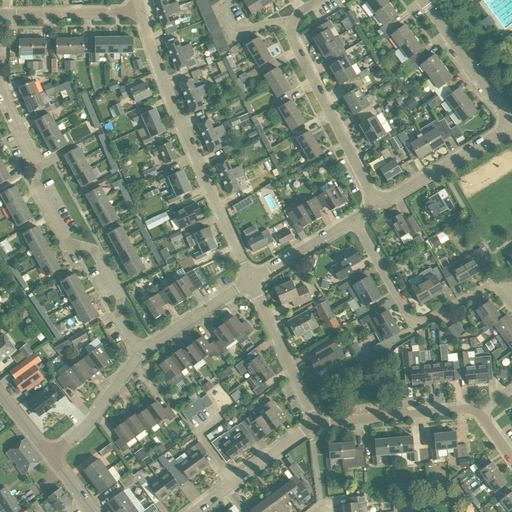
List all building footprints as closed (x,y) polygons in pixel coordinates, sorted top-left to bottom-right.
[(153,0),(158,14),(179,7),(178,2),(168,5),(166,0),(153,0)] [(205,0),(198,0),(195,2),(199,11),(208,8),(208,6),(208,5),(205,0)] [(263,8),(257,0),(246,0),(244,2),(252,15),(263,8)] [(257,0),(263,8),(273,1),(272,0),(257,0)] [(375,14),(389,4),(385,0),(369,0),(366,3),(375,14)] [(384,34),(395,25),(391,21),(398,16),(389,4),(375,14),(383,26),(380,28),(384,34)] [(179,7),(158,14),(164,29),(175,25),(171,15),(181,12),(179,7)] [(208,8),(199,11),(202,17),(211,13),(208,8)] [(353,25),(359,22),(351,10),(345,14),(353,25)] [(204,22),(215,17),(213,12),(211,13),(202,17),(204,22)] [(206,27),(217,23),(215,17),(204,22),(206,27)] [(333,27),(330,21),(327,22),(327,23),(313,32),(316,38),(313,39),(319,48),(334,39),(334,38),(329,30),(333,27)] [(209,33),(220,28),(217,23),(206,27),(209,33)] [(400,48),(414,38),(405,26),(399,30),(395,25),(384,34),(383,35),(385,39),(387,38),(387,39),(391,36),(400,48)] [(211,38),(222,33),(220,28),(209,33),(211,38)] [(213,43),(224,38),(222,33),(211,38),(213,43)] [(345,51),(342,46),(343,45),(338,36),(334,38),(334,39),(319,48),(324,57),(330,53),(333,58),(345,51)] [(107,54),(120,54),(119,38),(107,39),(107,54)] [(119,38),(120,54),(132,54),(132,38),(119,38)] [(172,57),(192,48),(190,44),(180,48),(176,38),(165,43),(172,57)] [(216,48),(227,44),(224,38),(213,43),(216,48)] [(252,57),(266,49),(259,38),(246,46),(252,57)] [(418,59),(419,58),(416,54),(422,49),(414,38),(400,48),(408,59),(405,62),(408,67),(419,60),(418,59)] [(56,55),(70,55),(70,39),(56,40),(56,55)] [(70,39),(70,55),(84,55),(83,39),(70,39)] [(99,54),(107,54),(107,39),(94,39),(95,53),(91,54),(91,63),(99,63),(99,54)] [(19,56),(33,56),(32,40),(19,40),(19,56)] [(32,40),(33,56),(46,56),(46,40),(32,40)] [(227,44),(216,48),(218,55),(229,49),(227,44)] [(357,49),(355,45),(345,51),(333,58),(336,64),(330,67),(336,76),(351,67),(354,65),(349,56),(349,54),(351,53),(357,49)] [(192,48),(172,57),(178,72),(189,67),(185,57),(194,53),(192,48)] [(266,49),(252,57),(259,68),(273,60),(266,49)] [(233,54),(229,55),(233,66),(237,64),(233,54)] [(412,72),(418,68),(422,73),(425,71),(430,77),(443,67),(435,56),(428,60),(424,55),(419,58),(418,59),(419,60),(408,67),(412,72)] [(203,69),(215,63),(212,56),(200,62),(203,69)] [(228,73),(232,71),(226,58),(221,60),(228,73)] [(140,60),(132,62),(135,71),(142,69),(140,60)] [(356,75),(351,67),(336,76),(341,85),(346,82),(349,86),(360,80),(361,80),(370,74),(367,69),(356,75)] [(443,67),(430,77),(438,89),(452,79),(443,67)] [(271,87),(284,79),(277,68),(264,76),(271,87)] [(216,84),(229,77),(226,71),(213,77),(216,84)] [(235,87),(242,84),(239,78),(236,79),(232,71),(228,73),(235,87)] [(186,99),(206,89),(204,85),(194,89),(190,79),(179,84),(186,99)] [(284,79),(271,87),(277,98),(291,90),(284,79)] [(364,85),(361,80),(360,80),(349,86),(352,92),(343,97),(349,107),(363,98),(364,97),(359,88),(364,85)] [(24,100),(39,94),(33,81),(19,88),(24,100)] [(53,88),(45,91),(47,97),(55,93),(56,95),(73,88),(70,81),(53,88)] [(110,92),(119,88),(116,81),(107,85),(110,92)] [(45,91),(53,88),(51,83),(43,86),(45,91)] [(133,89),(130,83),(119,89),(123,99),(132,95),(136,103),(151,96),(146,84),(133,89)] [(242,100),(246,98),(242,90),(244,89),(242,84),(235,87),(242,100)] [(206,89),(186,99),(192,113),(203,108),(199,98),(208,94),(206,89)] [(454,111),(468,101),(460,89),(445,99),(454,111)] [(85,107),(91,105),(86,93),(81,95),(85,107)] [(44,105),(39,94),(24,100),(29,113),(36,110),(39,116),(51,110),(48,104),(44,105)] [(373,103),(368,95),(364,97),(363,98),(349,107),(354,115),(359,112),(362,117),(373,111),(374,110),(371,105),(373,103)] [(246,98),(242,100),(249,114),(253,112),(246,98)] [(285,120),(298,112),(291,101),(278,109),(285,120)] [(468,101),(454,111),(463,123),(477,112),(468,101)] [(117,117),(124,114),(119,103),(112,106),(117,117)] [(90,118),(95,116),(91,105),(85,107),(90,118)] [(140,107),(129,112),(134,122),(143,118),(147,127),(160,120),(155,109),(144,114),(140,107)] [(377,115),(374,110),(373,111),(362,117),(366,122),(360,125),(365,134),(380,125),(375,116),(377,115)] [(298,112),(285,120),(292,131),(305,123),(298,112)] [(40,132),(55,124),(49,113),(34,122),(40,132)] [(238,118),(240,123),(250,118),(248,113),(238,118)] [(95,116),(90,118),(95,129),(100,127),(95,116)] [(226,129),(240,123),(238,118),(238,116),(230,120),(230,122),(224,125),(226,129)] [(259,134),(263,132),(255,116),(250,118),(259,134)] [(27,122),(30,127),(36,124),(33,119),(27,122)] [(440,138),(446,134),(438,122),(437,119),(431,123),(435,129),(423,137),(432,152),(444,144),(440,138)] [(443,119),(438,122),(446,134),(451,131),(450,130),(443,119)] [(160,120),(147,127),(150,134),(141,138),(144,145),(155,140),(154,137),(165,132),(160,120)] [(204,139),(224,130),(222,125),(213,129),(208,120),(197,124),(204,139)] [(46,143),(61,135),(55,124),(40,132),(46,143)] [(380,125),(365,134),(371,143),(376,140),(379,145),(391,138),(387,133),(385,134),(380,125)] [(457,125),(450,130),(451,131),(456,140),(463,135),(457,125)] [(224,130),(204,139),(210,154),(222,149),(217,139),(226,135),(224,130)] [(278,131),(269,137),(275,146),(284,140),(278,131)] [(263,132),(259,134),(267,151),(271,149),(263,132)] [(303,151),(316,143),(310,132),(297,140),(303,151)] [(102,148),(108,145),(103,134),(98,136),(102,148)] [(61,135),(46,143),(52,154),(67,146),(61,135)] [(396,152),(403,148),(396,136),(396,135),(392,138),(389,139),(396,152)] [(420,159),(432,152),(423,137),(411,144),(408,140),(402,144),(410,156),(415,152),(420,159)] [(177,159),(170,143),(159,147),(151,150),(154,157),(162,154),(166,164),(177,159)] [(316,143),(303,151),(310,162),(323,154),(316,143)] [(107,159),(112,156),(108,145),(102,148),(107,159)] [(70,167),(85,159),(79,148),(64,156),(70,167)] [(395,161),(387,148),(380,153),(388,165),(380,170),(387,181),(402,172),(395,160),(395,161)] [(274,166),(279,164),(273,153),(269,155),(274,166)] [(112,156),(107,159),(112,170),(117,168),(112,156)] [(76,178),(90,170),(85,159),(70,167),(76,178)] [(222,180),(242,171),(240,166),(231,170),(227,160),(215,165),(222,180)] [(279,164),(274,166),(280,178),(285,175),(279,164)] [(298,174),(307,169),(304,164),(295,169),(298,174)] [(145,179),(157,173),(154,167),(143,173),(145,179)] [(4,168),(0,170),(0,184),(10,179),(4,168)] [(90,170),(76,178),(82,188),(96,180),(90,170)] [(172,187),(187,180),(182,170),(170,176),(169,173),(157,178),(160,185),(169,181),(172,187)] [(242,171),(222,180),(229,195),(240,189),(236,179),(244,175),(242,171)] [(120,192),(126,190),(122,180),(115,183),(113,185),(115,191),(119,190),(120,192)] [(187,180),(172,187),(175,194),(166,198),(169,205),(181,199),(179,196),(191,190),(187,180)] [(341,196),(336,186),(317,198),(323,209),(328,206),(331,212),(348,202),(344,194),(341,196)] [(6,206),(20,198),(14,187),(0,195),(6,206)] [(91,206),(106,198),(100,188),(86,196),(91,206)] [(149,198),(159,193),(157,189),(147,193),(149,198)] [(446,189),(440,192),(444,199),(450,195),(446,189)] [(125,202),(130,199),(126,190),(120,192),(125,202)] [(443,200),(438,193),(426,200),(428,202),(427,203),(426,204),(426,206),(425,209),(426,210),(426,211),(427,212),(429,214),(431,214),(434,219),(437,217),(439,216),(439,214),(440,213),(447,209),(449,211),(454,208),(448,197),(443,200)] [(12,216),(26,208),(20,198),(6,206),(12,216)] [(97,217),(112,209),(106,198),(91,206),(97,217)] [(318,212),(323,209),(317,198),(302,206),(312,223),(322,218),(318,212)] [(130,199),(125,202),(129,212),(135,210),(130,199)] [(183,209),(173,214),(181,230),(188,227),(199,221),(197,217),(202,214),(197,203),(183,209)] [(303,228),(312,223),(302,206),(288,214),(295,226),(300,223),(303,228)] [(26,208),(12,216),(18,227),(32,219),(26,208)] [(112,209),(97,217),(103,228),(118,220),(112,209)] [(411,237),(420,232),(411,217),(405,221),(401,214),(390,221),(400,239),(409,233),(411,237)] [(159,215),(145,222),(149,230),(163,223),(159,215)] [(143,225),(138,217),(134,219),(138,228),(143,225)] [(145,239),(149,237),(143,225),(138,228),(145,239)] [(28,245),(43,237),(37,227),(23,235),(28,245)] [(113,246),(127,238),(121,227),(107,235),(113,246)] [(198,245),(213,238),(208,228),(196,234),(194,230),(184,235),(187,242),(195,238),(198,245)] [(281,246),(293,239),(288,229),(275,235),(281,246)] [(253,253),(274,242),(268,230),(247,241),(253,253)] [(172,243),(183,238),(179,231),(168,236),(172,243)] [(440,234),(443,244),(451,241),(448,231),(440,234)] [(35,256),(49,248),(43,237),(28,245),(34,256),(35,256)] [(151,251),(155,248),(149,237),(145,239),(151,251)] [(434,237),(429,240),(433,248),(439,245),(434,237)] [(119,256),(133,249),(127,238),(113,246),(119,256)] [(213,238),(198,245),(201,251),(193,254),(196,261),(207,256),(205,253),(217,248),(213,238)] [(9,239),(3,243),(9,254),(15,250),(9,239)] [(7,257),(9,256),(7,254),(6,254),(8,253),(1,243),(0,243),(0,254),(4,260),(7,257)] [(41,266),(55,258),(49,248),(35,256),(34,256),(40,267),(41,266)] [(155,248),(151,251),(157,262),(161,260),(155,248)] [(360,261),(352,248),(346,251),(345,250),(337,255),(342,263),(333,268),(331,271),(333,274),(336,273),(341,281),(353,274),(349,268),(360,261)] [(488,260),(481,248),(460,260),(470,278),(480,272),(477,266),(488,260)] [(125,267),(139,259),(133,249),(119,256),(125,267)] [(409,257),(406,252),(395,257),(398,263),(409,257)] [(11,270),(14,267),(8,258),(9,257),(9,256),(7,257),(4,260),(11,270)] [(41,266),(40,267),(46,277),(60,269),(55,258),(41,266)] [(139,259),(125,267),(131,278),(145,270),(139,259)] [(185,273),(196,268),(192,260),(181,265),(185,273)] [(460,283),(470,278),(460,260),(443,269),(450,281),(457,277),(460,283)] [(17,280),(21,277),(14,267),(11,270),(17,280)] [(442,278),(436,267),(431,270),(430,268),(418,274),(423,283),(424,282),(433,298),(444,292),(437,280),(442,278)] [(66,293),(80,285),(74,274),(60,282),(66,293)] [(6,276),(0,279),(0,281),(1,284),(8,279),(6,276)] [(172,285),(183,301),(192,295),(188,290),(193,287),(186,276),(172,285)] [(359,297),(375,288),(369,278),(361,282),(358,276),(337,287),(340,293),(347,289),(353,299),(359,296),(359,297)] [(21,277),(17,280),(24,290),(28,287),(21,277)] [(295,291),(291,282),(275,289),(283,305),(295,300),(298,306),(311,300),(305,287),(295,291)] [(421,304),(433,298),(424,282),(423,283),(412,288),(421,304)] [(72,304),(86,296),(80,285),(66,293),(72,304)] [(174,307),(183,301),(172,285),(158,294),(166,305),(170,302),(174,307)] [(375,288),(359,297),(365,307),(380,298),(375,288)] [(39,295),(41,302),(48,300),(46,293),(39,295)] [(161,308),(166,305),(158,294),(144,303),(155,319),(164,313),(161,308)] [(37,310),(41,307),(34,296),(30,299),(37,310)] [(77,314),(92,306),(86,296),(72,304),(77,314)] [(483,320),(495,310),(489,302),(476,311),(475,309),(470,313),(473,316),(477,313),(483,320)] [(335,318),(328,305),(316,312),(323,325),(335,318)] [(92,306),(77,314),(80,319),(77,321),(79,325),(82,323),(83,325),(98,317),(92,306)] [(44,320),(48,317),(41,307),(37,310),(44,320)] [(502,319),(495,310),(483,320),(486,325),(481,329),(484,333),(488,329),(489,328),(502,319)] [(312,335),(309,331),(317,326),(309,311),(288,323),(297,338),(302,335),(305,339),(307,340),(311,338),(312,335)] [(374,333),(394,322),(388,312),(376,318),(373,312),(359,320),(362,326),(368,322),(374,333)] [(349,315),(342,317),(345,324),(352,322),(349,315)] [(501,333),(511,324),(511,322),(507,315),(502,319),(489,328),(488,329),(491,333),(497,328),(501,333)] [(50,330),(54,327),(48,317),(44,320),(50,330)] [(225,325),(235,339),(245,332),(248,336),(254,332),(246,322),(241,326),(235,317),(225,325)] [(394,322),(374,333),(380,343),(373,347),(376,352),(391,343),(388,339),(386,340),(385,340),(400,332),(394,322)] [(453,325),(452,325),(459,334),(464,331),(457,322),(453,325)] [(61,324),(55,327),(59,333),(64,329),(61,324)] [(502,346),(511,338),(511,324),(501,333),(504,338),(499,342),(502,346)] [(228,349),(237,342),(235,339),(225,325),(214,332),(220,341),(216,344),(215,344),(221,352),(221,353),(222,354),(228,350),(228,349)] [(452,325),(448,329),(456,339),(460,336),(459,334),(452,325)] [(50,330),(57,339),(61,336),(54,327),(50,330)] [(73,345),(88,337),(83,330),(69,338),(73,345)] [(478,336),(483,344),(489,341),(484,333),(478,336)] [(0,362),(15,350),(4,335),(0,337),(0,362)] [(418,344),(417,335),(410,340),(411,346),(418,346),(418,344)] [(215,344),(216,344),(214,342),(209,346),(203,338),(193,345),(203,359),(209,355),(211,358),(214,356),(215,357),(221,353),(221,352),(215,344)] [(511,348),(511,338),(502,346),(504,350),(510,346),(511,348)] [(317,373),(338,361),(330,348),(335,345),(331,339),(319,346),(322,351),(309,359),(317,373)] [(26,359),(33,353),(26,344),(19,350),(26,359)] [(83,359),(91,370),(95,366),(99,371),(108,365),(106,362),(112,357),(102,344),(96,349),(83,359)] [(56,345),(49,348),(55,363),(62,360),(56,345)] [(183,353),(192,365),(193,367),(203,359),(193,345),(183,353)] [(441,364),(443,382),(454,381),(453,373),(459,372),(459,369),(458,362),(457,362),(452,363),(448,363),(446,345),(439,346),(441,364)] [(40,353),(44,361),(51,358),(47,350),(40,353)] [(192,365),(183,353),(181,351),(171,358),(181,373),(186,369),(189,373),(194,370),(191,366),(192,365)] [(433,383),(431,365),(425,365),(424,351),(419,352),(420,366),(421,366),(423,384),(433,383)] [(410,367),(414,366),(413,352),(403,353),(404,368),(410,367)] [(477,384),(475,366),(474,358),(467,359),(466,352),(456,353),(457,362),(458,362),(459,369),(465,368),(467,386),(477,384)] [(361,353),(356,356),(360,365),(366,362),(361,353)] [(253,377),(268,366),(261,356),(251,363),(247,358),(235,366),(241,375),(248,370),(253,377)] [(28,358),(10,372),(15,379),(13,381),(21,393),(27,389),(28,390),(38,383),(44,379),(42,377),(35,367),(28,358)] [(172,380),(181,373),(171,358),(161,366),(167,374),(162,378),(169,387),(174,383),(172,380)] [(87,373),(91,370),(83,359),(70,369),(82,384),(91,378),(87,373)] [(433,383),(443,382),(441,364),(431,365),(433,383)] [(475,366),(477,384),(489,383),(486,365),(475,366)] [(253,377),(260,386),(253,390),(257,395),(269,387),(265,382),(275,375),(268,366),(253,377)] [(412,385),(423,384),(421,366),(420,366),(414,366),(410,367),(412,385)] [(74,391),(82,384),(70,369),(57,379),(65,389),(70,386),(74,391)] [(228,377),(233,373),(230,369),(225,373),(228,377)] [(209,381),(205,384),(209,390),(213,387),(209,381)] [(39,395),(27,404),(34,413),(35,412),(39,417),(52,407),(51,405),(53,403),(54,404),(56,402),(57,403),(65,396),(56,384),(53,386),(47,391),(46,390),(39,395)] [(209,390),(205,384),(201,387),(205,393),(209,390)] [(239,403),(247,395),(240,389),(233,396),(239,403)] [(179,398),(174,391),(169,395),(174,401),(179,398)] [(200,399),(206,407),(207,408),(213,404),(206,395),(200,399)] [(206,407),(200,399),(198,397),(193,401),(200,411),(206,407)] [(195,416),(200,411),(193,401),(190,403),(192,405),(188,408),(195,416)] [(147,410),(158,424),(168,417),(170,421),(176,417),(169,407),(164,411),(157,402),(147,410)] [(272,431),(286,421),(272,402),(264,407),(268,412),(261,417),(262,418),(272,431)] [(188,421),(195,416),(188,408),(182,412),(188,421)] [(231,408),(221,416),(226,422),(236,415),(231,408)] [(147,432),(158,424),(147,410),(137,417),(137,418),(146,430),(147,432)] [(251,415),(242,421),(257,442),(272,431),(262,418),(261,417),(255,422),(254,420),(251,415)] [(137,418),(137,417),(135,416),(125,423),(136,437),(146,430),(137,418)] [(232,439),(242,453),(252,446),(245,437),(250,434),(242,423),(242,424),(239,420),(234,423),(237,426),(227,433),(232,439)] [(126,445),(136,437),(125,423),(115,430),(121,439),(116,442),(123,452),(128,448),(126,445)] [(242,453),(232,439),(231,439),(227,433),(221,437),(212,443),(221,455),(226,451),(232,460),(242,453)] [(455,433),(444,434),(444,435),(446,450),(453,449),(454,458),(461,457),(467,457),(466,444),(456,445),(455,433)] [(434,448),(425,449),(426,461),(440,460),(439,451),(446,450),(444,435),(444,434),(433,435),(434,448)] [(423,461),(423,451),(413,452),(412,437),(399,439),(399,440),(401,454),(409,453),(410,462),(423,461)] [(22,475),(42,460),(26,438),(6,453),(22,475)] [(399,440),(399,439),(386,440),(388,455),(392,454),(401,454),(399,440)] [(375,456),(372,456),(373,466),(380,465),(379,456),(388,455),(386,440),(374,441),(375,456)] [(188,458),(199,472),(208,466),(202,456),(207,453),(199,442),(194,446),(198,451),(188,458)] [(111,443),(99,452),(103,457),(114,449),(111,443)] [(340,445),(342,459),(350,458),(351,467),(358,467),(357,454),(354,455),(353,443),(340,445)] [(158,446),(162,453),(166,450),(162,444),(158,446)] [(333,460),(342,459),(340,445),(328,446),(329,458),(326,458),(327,470),(334,470),(333,460)] [(158,456),(162,453),(158,446),(154,449),(158,456)] [(143,461),(150,456),(144,449),(138,454),(143,461)] [(164,467),(170,464),(163,454),(157,459),(164,468),(164,467)] [(199,472),(188,458),(182,462),(179,457),(170,464),(178,474),(183,471),(189,480),(199,472)] [(92,482),(107,471),(99,459),(84,471),(92,482)] [(487,482),(499,473),(492,463),(479,472),(487,482)] [(173,478),(178,474),(170,464),(164,467),(168,473),(159,479),(170,494),(179,487),(173,478)] [(113,467),(107,471),(92,482),(100,493),(118,480),(121,478),(113,467)] [(121,478),(118,480),(122,485),(134,476),(130,471),(121,478)] [(499,473),(487,482),(494,492),(507,483),(499,473)] [(134,476),(122,485),(126,490),(138,481),(137,481),(134,476)] [(170,494),(159,479),(149,486),(145,480),(144,480),(142,477),(137,481),(138,481),(148,496),(153,492),(160,501),(170,494)] [(281,489),(290,501),(295,497),(300,503),(305,500),(310,496),(301,484),(296,487),(291,481),(281,489)] [(404,483),(394,484),(395,492),(405,491),(404,483)] [(468,496),(472,493),(464,483),(460,486),(468,496)] [(466,496),(459,487),(455,490),(462,499),(466,496)] [(58,511),(59,511),(71,503),(60,489),(48,498),(48,499),(40,505),(44,511),(53,511),(57,510),(58,511)] [(288,511),(284,506),(290,501),(281,489),(271,496),(283,511),(288,511)] [(113,511),(118,511),(131,503),(122,491),(107,503),(113,511)] [(508,511),(511,507),(511,491),(500,500),(508,511)] [(0,498),(0,505),(4,511),(16,511),(21,509),(10,492),(0,498)] [(472,493),(468,496),(475,506),(479,503),(472,493)] [(283,511),(271,496),(261,504),(266,511),(275,511),(277,511),(283,511)] [(342,511),(358,511),(358,509),(366,508),(365,503),(364,497),(349,499),(350,505),(342,506),(342,511)] [(137,511),(131,503),(118,511),(137,511)]
